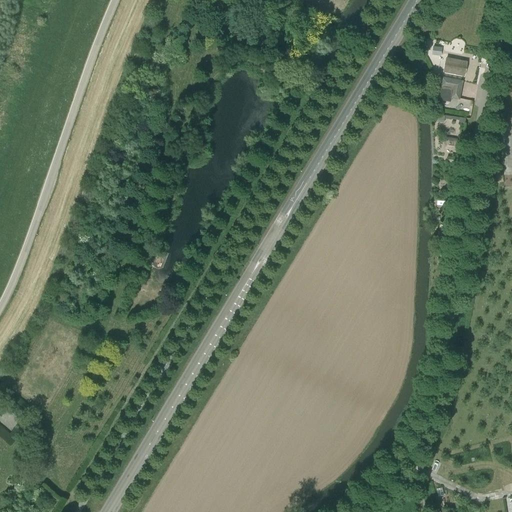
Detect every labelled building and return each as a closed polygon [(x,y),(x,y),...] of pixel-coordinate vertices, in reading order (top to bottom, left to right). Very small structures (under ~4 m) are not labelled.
[(433,46),(432,55),(440,56),(442,48),(433,46)] [(467,76),(468,59),(446,57),(444,73),(467,76)] [(459,99),(462,82),(439,78),(435,100),(451,103),(452,97),(459,99)] [(458,140),(447,138),(445,148),(457,149),(458,140)] [(19,423),(4,409),(0,413),(0,421),(11,432),(19,423)]
